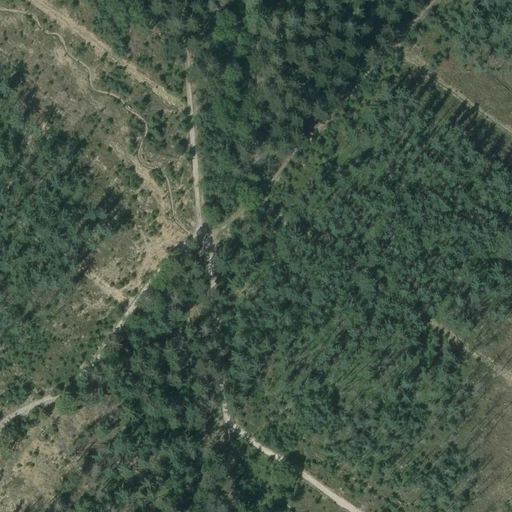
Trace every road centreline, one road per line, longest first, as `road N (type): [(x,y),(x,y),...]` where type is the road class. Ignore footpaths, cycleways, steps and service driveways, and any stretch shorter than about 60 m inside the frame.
road 1 (track): [(0,427),(67,394),(178,249),(200,236)]
road 2 (track): [(200,236),(221,420)]
road 3 (track): [(353,511),(221,420)]
